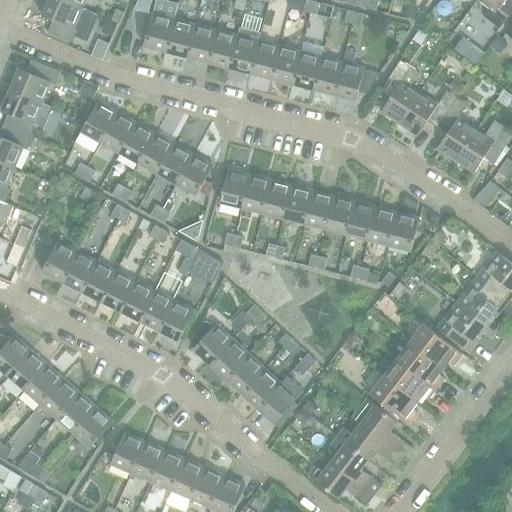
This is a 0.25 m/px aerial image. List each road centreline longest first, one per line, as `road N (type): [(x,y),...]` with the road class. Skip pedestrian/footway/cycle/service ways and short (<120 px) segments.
road 1 (residential): [(511,247),(371,148),(99,72),(0,30)]
road 2 (residential): [(325,511),(161,374),(0,291)]
road 3 (residential): [(401,511),(511,366)]
